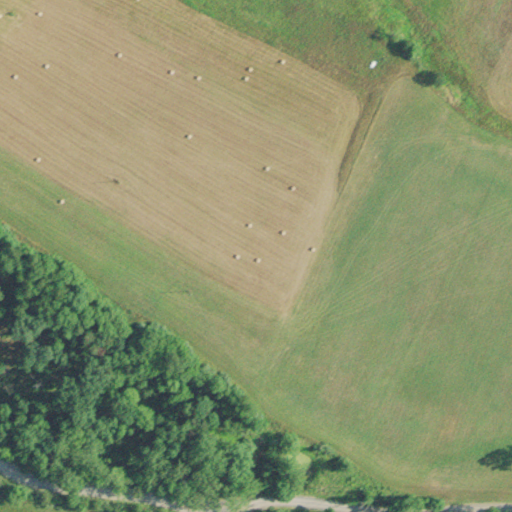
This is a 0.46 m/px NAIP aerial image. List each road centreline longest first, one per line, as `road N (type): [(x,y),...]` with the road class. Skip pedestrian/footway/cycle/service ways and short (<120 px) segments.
road 1 (residential): [(511,508),(373,510),(276,501)]
road 2 (residential): [(198,511),(168,499),(57,483),(0,455)]
